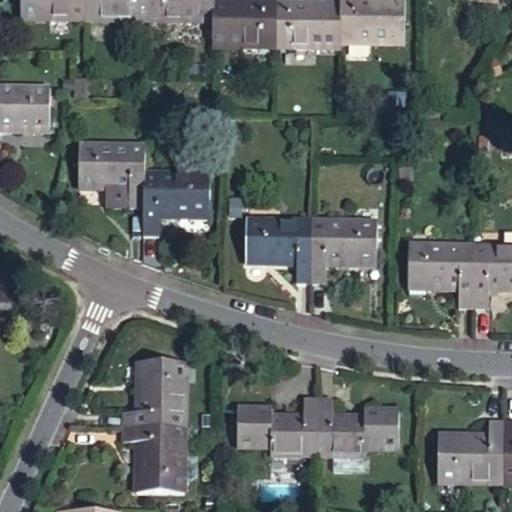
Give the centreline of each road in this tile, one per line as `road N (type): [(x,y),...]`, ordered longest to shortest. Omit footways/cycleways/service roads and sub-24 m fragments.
road 1 (residential): [(511,359),(423,358),(295,339),(115,285)]
road 2 (residential): [(115,285),(0,511)]
road 3 (residential): [(115,285),(0,225)]
